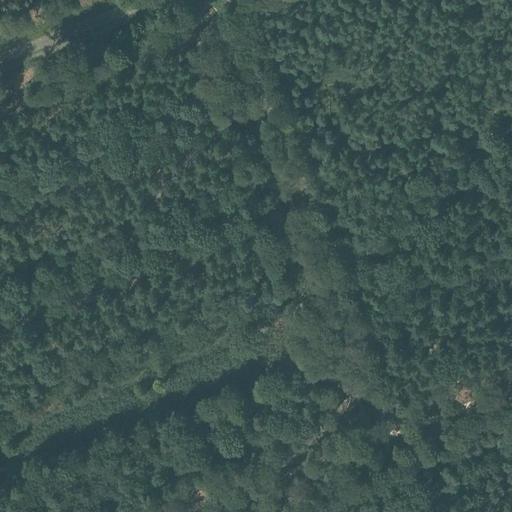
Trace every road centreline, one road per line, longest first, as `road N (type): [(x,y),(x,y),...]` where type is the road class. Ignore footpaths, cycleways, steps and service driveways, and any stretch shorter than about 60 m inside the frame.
road 1 (track): [(214,0),(373,440)]
road 2 (track): [(373,440),(182,511)]
road 3 (tertiary): [(0,58),(149,0)]
road 4 (track): [(511,388),(373,440)]
